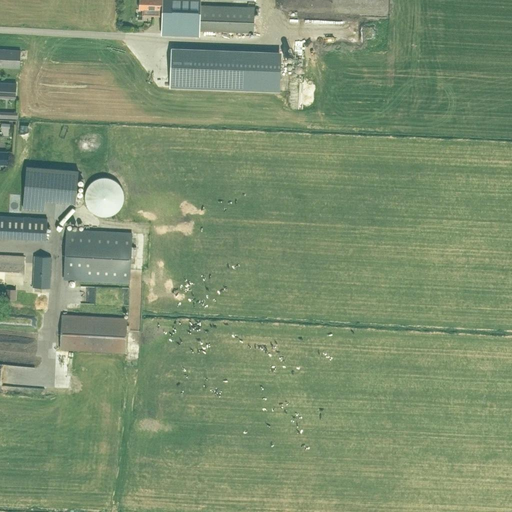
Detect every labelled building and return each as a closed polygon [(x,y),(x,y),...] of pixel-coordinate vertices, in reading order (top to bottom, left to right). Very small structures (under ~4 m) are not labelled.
[(139,0),(139,10),(143,10),(143,15),(154,15),(154,12),(162,12),(161,34),(199,35),(199,30),(253,32),(254,7),(199,5),(199,2),(190,2),(190,0),(139,0)] [(282,43),(222,44),(223,64),(282,63),(282,43)] [(0,66),(19,68),(20,50),(0,48),(0,66)] [(171,49),(169,87),(190,88),(191,55),(191,50),(171,49)] [(0,81),(0,95),(15,97),(16,82),(0,81)] [(73,196),(73,168),(25,169),(26,211),(44,211),(43,197),(73,196)] [(124,198),(124,196),(124,194),(123,192),(123,191),(122,189),(121,187),(120,185),(118,183),(117,182),(116,181),(114,179),(112,178),(111,178),(110,177),(107,177),(105,177),(103,177),(102,177),(99,177),(98,178),(96,179),(95,179),(93,180),(91,181),(90,183),(88,185),(87,186),(87,187),(86,189),(85,192),(85,193),(84,196),(84,197),(85,199),(85,201),(86,203),(86,205),(87,207),(88,208),(89,209),(90,211),(92,212),(93,213),(95,214),(97,215),(99,215),(101,216),(104,216),(105,216),(108,216),(109,215),(111,215),(113,214),(114,213),(116,212),(117,211),(118,210),(120,208),(121,206),(122,205),(123,203),(123,200),(124,198)] [(0,237),(46,240),(47,218),(0,215),(0,237)] [(129,282),(132,233),(66,230),(64,279),(129,282)] [(0,281),(22,283),(24,256),(0,255),(0,281)] [(49,288),(51,256),(34,255),(32,287),(49,288)] [(9,294),(16,296),(18,287),(11,285),(9,294)] [(61,316),(60,349),(125,352),(126,320),(61,316)] [(35,370),(36,364),(0,362),(0,382),(20,384),(20,375),(28,375),(28,369),(35,370)]
